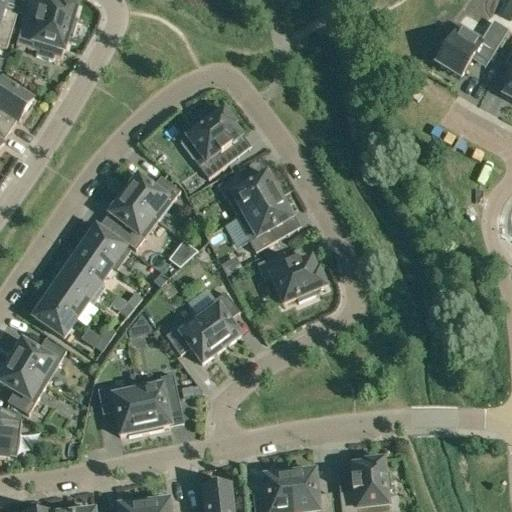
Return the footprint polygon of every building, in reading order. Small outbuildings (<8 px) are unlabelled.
[(0,0),(0,49),(6,51),(17,16),(4,12),(7,0),(0,0)] [(39,15),(39,17),(36,26),(23,23),(16,48),(37,54),(36,58),(53,63),(54,59),(61,61),(68,39),(72,40),(77,23),(73,22),(77,9),(60,4),(59,7),(46,3),(41,16),(39,15)] [(475,57),(488,65),(508,33),(494,24),(482,42),(459,28),(436,66),(460,80),(472,62),(475,57)] [(502,98),(511,102),(511,51),(504,67),(510,71),(504,83),(508,85),(502,98)] [(0,127),(10,134),(17,123),(18,124),(33,100),(2,79),(0,82),(0,127)] [(230,148),(241,139),(232,128),(234,127),(224,112),(213,120),(210,116),(196,127),(199,131),(180,144),(208,182),(229,167),(221,157),(231,150),(230,148)] [(0,151),(4,145),(3,145),(10,134),(0,127),(0,151)] [(226,200),(238,222),(281,197),(273,182),(270,183),(266,176),(245,188),(239,177),(217,189),(224,201),(226,200)] [(123,197),(158,224),(180,195),(161,180),(153,190),(137,178),(123,197)] [(158,224),(123,197),(109,216),(124,228),(116,238),(136,253),(158,224)] [(290,212),(281,197),(238,222),(251,244),(249,245),(256,256),(277,244),(271,233),(292,221),(288,213),(290,212)] [(96,230),(84,247),(83,249),(113,269),(112,270),(117,273),(130,254),(96,230)] [(83,249),(75,260),(71,266),(100,287),(112,270),(113,269),(83,249)] [(297,264),(296,265),(289,268),(284,256),(257,267),(263,283),(271,279),(283,308),(297,302),(298,306),(315,299),(313,295),(325,290),(319,273),(316,274),(311,261),(298,267),(297,264)] [(71,266),(66,273),(58,284),(88,305),(100,287),(71,266)] [(168,282),(162,275),(153,284),(160,291),(168,282)] [(58,284),(57,285),(46,302),(76,323),(88,305),(58,284)] [(135,296),(127,305),(134,311),(142,301),(135,296)] [(225,296),(195,317),(221,353),(240,339),(229,323),(240,316),(225,296)] [(76,323),(46,302),(33,320),(63,341),(76,323)] [(134,311),(127,305),(120,314),(127,320),(134,311)] [(202,367),(221,353),(195,317),(166,339),(180,359),(191,351),(202,367)] [(108,330),(101,340),(109,345),(115,335),(108,330)] [(109,345),(101,340),(94,350),(102,355),(109,345)] [(22,344),(9,364),(47,387),(66,355),(45,342),(38,353),(22,344)] [(47,387),(9,364),(0,380),(0,386),(14,394),(7,405),(29,418),(47,387)] [(161,383),(136,388),(146,436),(163,433),(163,430),(171,429),(166,405),(178,402),(173,378),(160,381),(161,383)] [(146,436),(136,388),(131,389),(111,393),(111,391),(98,393),(103,418),(115,415),(120,439),(128,437),(129,440),(146,436)] [(194,398),(193,390),(193,389),(181,391),(183,401),(194,398)] [(8,459),(16,460),(21,423),(0,420),(0,460),(8,462),(8,459)] [(352,494),(339,496),(341,511),(388,511),(386,493),(391,493),(389,475),(385,476),(383,462),(365,464),(366,467),(352,468),(353,482),(351,483),(352,494)] [(263,480),(265,496),(266,504),(253,505),(253,511),(293,511),(290,477),(289,474),(271,476),(271,479),(263,480)] [(314,474),(290,477),(293,511),(332,511),(331,496),(317,498),(314,474)] [(205,511),(232,511),(229,484),(215,486),(215,490),(203,491),(205,511)] [(169,511),(169,503),(143,506),(143,511),(169,511)]
